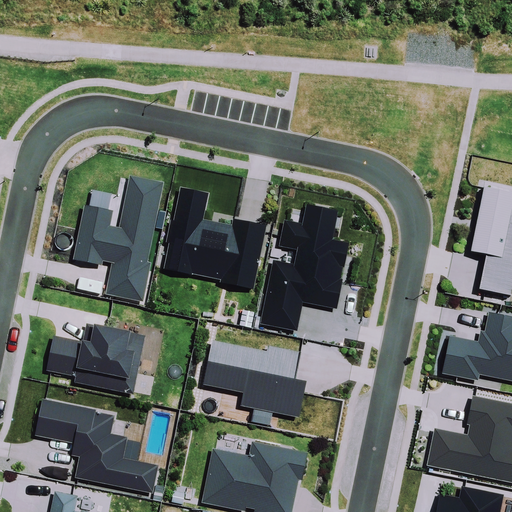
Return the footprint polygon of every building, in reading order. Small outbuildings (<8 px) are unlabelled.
[(144,266),(160,186),(129,179),(118,232),(108,230),(112,215),(83,209),(72,262),(99,268),(100,263),(111,265),(105,296),(140,303),(147,267),(144,266)] [(511,197),(482,191),(468,255),(485,259),(478,293),(508,300),(511,282),(511,197)] [(205,198),(179,193),(164,271),(220,282),(219,286),(251,292),(263,230),(231,223),(230,229),(200,223),(205,198)] [(273,263),(261,325),(294,332),(300,304),(333,311),(345,246),(329,243),(335,215),(304,209),(301,227),(283,224),(278,248),(296,252),(293,267),(273,263)] [(478,346),(448,340),(440,376),(476,383),(477,376),(511,383),(511,320),(484,315),(478,346)] [(81,345),(52,339),(45,373),(75,379),(74,384),(131,395),(142,339),(85,327),(81,345)] [(265,356),(211,344),(202,386),(242,395),(239,407),(296,420),(303,387),(289,384),(295,356),(267,350),(265,356)] [(511,405),(469,397),(461,437),(431,431),(424,466),(511,483),(511,405)] [(113,418),(41,403),(34,437),(72,445),(70,457),(78,459),(74,480),(150,495),(155,469),(134,465),(138,444),(123,441),(123,440),(109,437),(113,418)] [(211,453),(201,504),(242,511),(289,511),(296,481),(299,482),(304,456),(250,445),(247,460),(211,453)] [(495,511),(499,496),(458,488),(456,501),(435,497),(432,511),(495,511)] [(71,511),(75,499),(54,494),(50,511),(71,511)]
